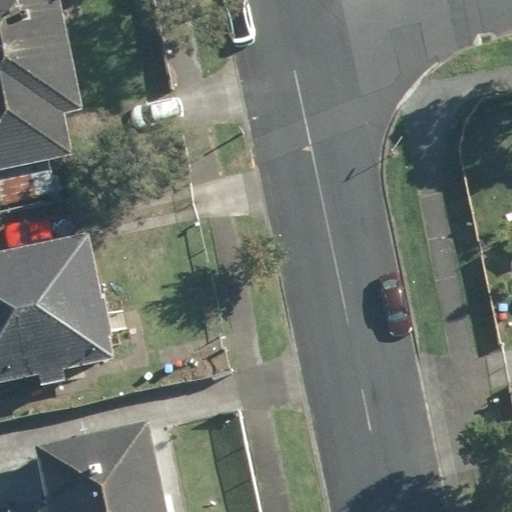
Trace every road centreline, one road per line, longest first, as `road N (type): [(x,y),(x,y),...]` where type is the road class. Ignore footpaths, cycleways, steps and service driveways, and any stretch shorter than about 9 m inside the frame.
road 1 (residential): [(292,35),(389,511)]
road 2 (residential): [(463,0),(292,35)]
